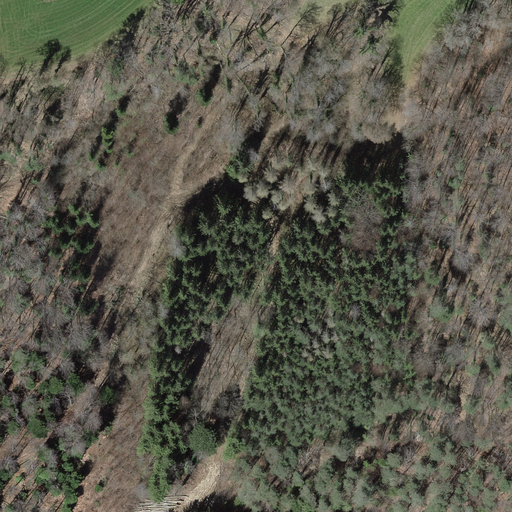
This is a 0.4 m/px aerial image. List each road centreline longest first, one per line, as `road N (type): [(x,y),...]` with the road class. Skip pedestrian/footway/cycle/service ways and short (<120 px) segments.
road 1 (track): [(191,511),(224,448),(274,261),(275,229),(262,201),(226,184),(191,190),(170,205),(75,414),(0,466)]
road 2 (track): [(511,424),(301,474),(191,511)]
road 3 (track): [(170,205),(183,158),(220,107),(308,37),(377,0)]
